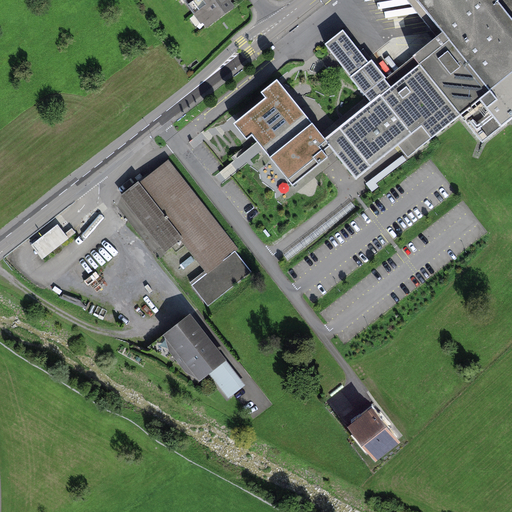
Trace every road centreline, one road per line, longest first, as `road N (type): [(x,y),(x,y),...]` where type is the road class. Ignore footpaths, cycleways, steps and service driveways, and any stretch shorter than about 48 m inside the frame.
road 1 (primary): [(278,24),(0,239)]
road 2 (track): [(134,333),(109,334),(77,321),(0,269)]
